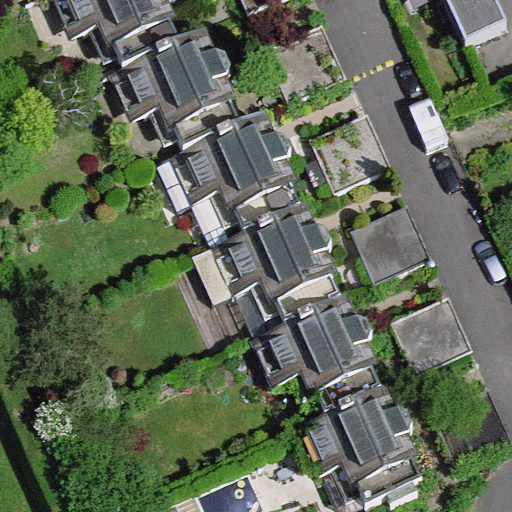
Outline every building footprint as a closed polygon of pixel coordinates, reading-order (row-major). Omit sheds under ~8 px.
[(69,0),(86,39),(105,30),(125,74),(181,50),(169,25),(174,15),(168,4),(170,0),(69,0)] [(242,0),(250,19),(294,0),(242,0)] [(488,0),(435,0),(466,64),(474,61),(510,45),(488,0)] [(279,83),(332,60),(321,34),(267,57),(279,83)] [(181,50),(125,74),(146,122),(166,113),(185,157),(241,133),(222,90),(228,86),(233,78),(226,65),(218,62),(212,50),(204,48),(201,42),(181,50)] [(344,88),(332,60),(279,83),(292,111),(344,88)] [(241,133),(185,157),(206,205),(226,196),(246,240),(302,216),(282,173),(289,169),(294,161),(286,147),(278,145),(272,132),(265,130),(262,124),(241,133)] [(325,172),(376,149),(364,124),(314,147),(325,172)] [(376,149),(325,172),(338,200),(389,177),(376,149)] [(366,263),(417,240),(406,215),(353,238),(366,263)] [(246,240),(227,249),(247,296),(267,288),(287,332),(343,308),(323,265),(330,261),(335,252),(327,239),(319,237),(313,224),(306,222),(302,216),(246,240)] [(417,240),(366,263),(378,291),(429,269),(417,240)] [(405,355),(457,331),(446,306),(394,330),(405,355)] [(287,332),(267,341),(287,388),(307,379),(327,423),(383,399),(363,357),(370,353),(375,344),(367,331),(359,328),(353,316),(346,314),(343,308),(287,332)] [(457,331),(405,355),(417,383),(470,359),(457,331)] [(446,445),(498,422),(488,397),(435,421),(446,445)] [(327,423),(307,432),(328,479),(348,470),(366,511),(372,511),(388,505),(391,511),(398,511),(419,503),(415,493),(424,489),(404,448),(411,444),(415,435),(408,422),(400,419),(394,407),(386,405),(383,399),(327,423)] [(498,422),(446,445),(458,473),(511,451),(498,422)] [(366,511),(348,470),(328,479),(325,480),(339,511),(366,511)]
